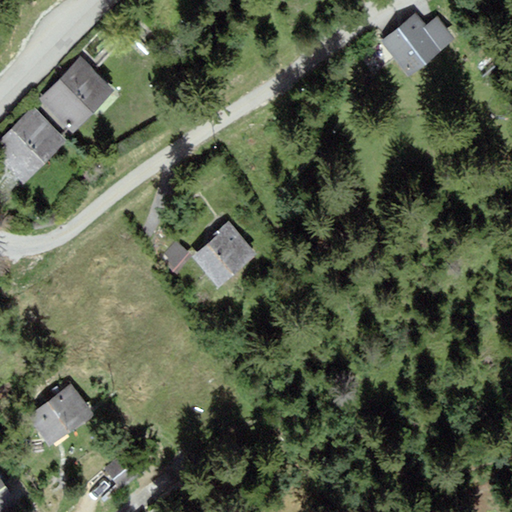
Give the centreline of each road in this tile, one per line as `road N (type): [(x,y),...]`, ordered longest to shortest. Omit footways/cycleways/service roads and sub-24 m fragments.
road 1 (residential): [(399,0),(150,165),(69,231),(22,245),(0,237)]
road 2 (tertiary): [(0,92),(97,0)]
